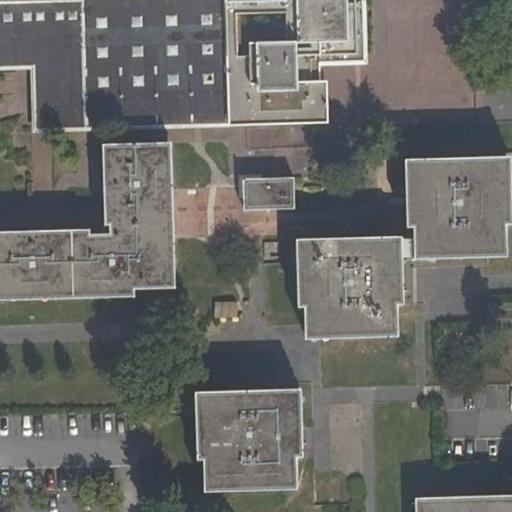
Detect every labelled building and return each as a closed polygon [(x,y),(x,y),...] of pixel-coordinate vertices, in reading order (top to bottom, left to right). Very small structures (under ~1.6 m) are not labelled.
[(0,0),(0,51),(108,47),(110,123),(152,122),(323,118),(322,58),(360,56),(357,0),(0,0)] [(0,67),(34,66),(37,125),(110,123),(108,47),(0,51),(0,67)] [(0,295),(172,290),(170,240),(169,191),(168,145),(153,146),(110,147),(112,236),(0,239),(0,295)] [(508,164),(412,165),(413,227),(418,227),(419,241),(419,255),(506,253),(505,224),(509,224),(508,164)] [(245,180),(246,211),(277,210),(296,209),(295,178),(245,180)] [(419,241),(398,242),(399,256),(419,255),(419,241)] [(304,307),(309,306),(310,336),(397,333),(396,304),(400,304),(399,256),(398,242),(303,245),(304,307)] [(204,459),(208,459),(209,490),(296,486),(295,456),(300,456),(298,394),(202,398),(204,459)] [(511,511),(511,500),(421,504),(421,511),(511,511)]
